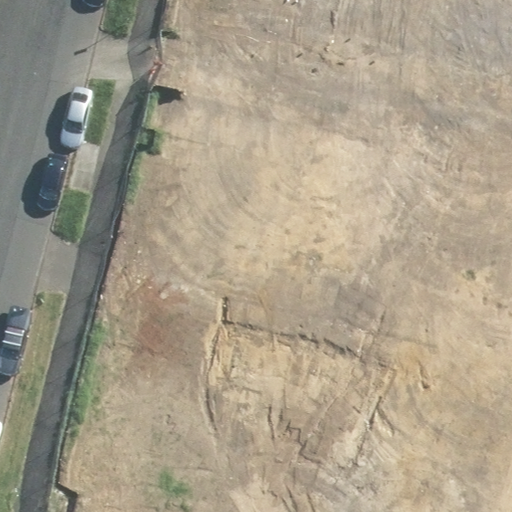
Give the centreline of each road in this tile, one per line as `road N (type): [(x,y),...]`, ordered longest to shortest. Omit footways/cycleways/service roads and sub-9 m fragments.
road 1 (unknown): [(474,0),(347,511)]
road 2 (secondary): [(0,178),(43,0)]
